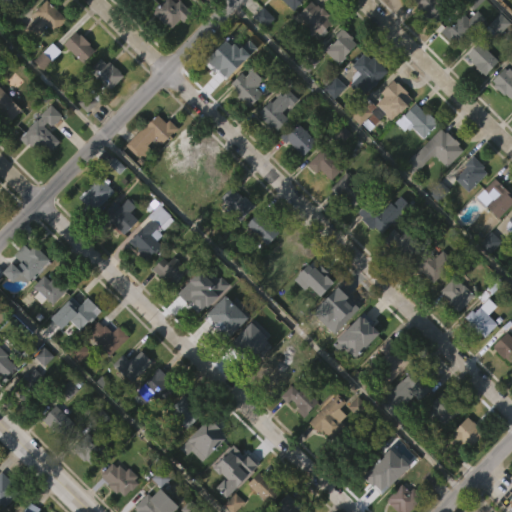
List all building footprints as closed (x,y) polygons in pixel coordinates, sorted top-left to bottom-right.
[(56,30),(43,44),(35,36),(32,39),(22,29),(35,16),(31,12),(43,0),(45,0),(64,19),(55,29),(56,30)] [(140,37),(154,22),(146,16),(154,7),(146,1),(146,0),(129,0),(116,16),(140,37)] [(170,0),(173,3),(176,0),(190,12),(181,21),(179,19),(171,27),(153,11),(162,0),(170,0)] [(299,0),(291,10),(281,0),(299,0)] [(311,0),(312,1),(316,5),(318,3),(322,7),(323,6),(330,14),(328,16),(332,21),(319,33),(317,31),(313,34),(306,27),(309,23),(298,12),(311,0)] [(384,0),(369,0),(377,8),(384,0)] [(411,0),(442,0),(449,7),(432,25),(413,7),(415,5),(411,1),(411,0)] [(405,35),(418,21),(397,2),(384,16),(405,35)] [(483,18),(468,34),(466,33),(453,46),(438,32),(446,23),(449,26),(461,13),(467,19),(475,10),(483,18)] [(1,15),(0,15),(0,34),(7,42),(29,23),(18,11),(6,21),(1,15)] [(509,23),(491,39),(482,30),(498,13),(509,23)] [(274,31),(291,48),(306,32),(289,16),(274,31)] [(411,39),(429,56),(444,40),(426,23),(411,39)] [(346,58),(339,65),(325,51),(335,41),(332,37),(343,26),(354,38),(352,40),(357,45),(345,57),(346,58)] [(76,30),(91,43),(90,45),(95,50),(83,62),(64,43),(76,30)] [(150,50),(167,66),(177,56),(181,60),(190,50),(168,30),(150,50)] [(240,43),(230,53),(227,50),(223,54),(235,66),(220,82),(202,64),(216,48),(219,51),(223,46),(220,44),(230,34),(240,43)] [(53,69),(65,57),(44,37),(27,55),(31,58),(22,66),(32,76),(46,62),(53,69)] [(315,73),(330,57),(310,37),(295,53),(315,73)] [(480,44),(496,61),(482,75),(468,61),(470,58),(465,53),(477,41),(480,44)] [(262,65),(272,56),(261,45),(251,54),(262,65)] [(482,56),(474,48),(466,56),(458,49),(437,72),(453,86),(482,56)] [(362,53),(368,59),(371,56),(385,70),(361,97),(348,85),(351,75),(355,70),(351,66),(362,53)] [(97,58),(104,64),(106,61),(121,75),(107,91),(86,71),(97,58)] [(336,101),(355,81),(340,67),(321,88),(336,101)] [(504,68),(505,70),(507,68),(511,73),(510,75),(511,77),(511,96),(509,99),(504,94),(502,96),(492,85),(494,84),(490,79),(502,67),(504,68)] [(80,101),(93,88),(75,68),(61,80),(80,101)] [(250,69),(259,76),(263,72),(265,75),(257,82),(259,83),(257,85),(259,88),(263,84),(267,88),(244,110),(228,93),(233,88),(229,83),(240,72),(243,76),(247,73),(246,72),(250,69)] [(222,118),(235,104),(225,95),(238,80),(230,73),(203,102),(222,118)] [(394,79),(398,82),(399,81),(414,98),(396,115),(381,100),(386,96),(381,91),(394,79)] [(32,98),(41,107),(58,88),(49,80),(32,98)] [(463,93),(483,112),(496,99),(476,80),(463,93)] [(11,118),(5,126),(0,121),(0,88),(11,98),(9,100),(19,109),(11,118)] [(288,89),(298,98),(292,106),(290,104),(282,112),(289,119),(278,130),(273,125),(271,128),(260,117),(263,113),(260,110),(270,99),(272,102),(280,93),(282,95),(288,89)] [(107,128),(121,114),(100,94),(87,108),(107,128)] [(371,103),(374,106),(358,125),(347,113),(358,101),(360,103),(366,97),(371,103)] [(418,109),(423,114),(425,112),(436,123),(424,134),(425,135),(421,138),(410,127),(407,130),(405,128),(402,130),(394,122),(413,103),(418,109)] [(58,118),(46,130),(58,141),(45,155),(34,145),(31,148),(27,144),(24,146),(16,138),(34,119),(35,120),(39,116),(38,115),(48,104),(60,116),(58,118)] [(488,120),(508,138),(511,133),(511,116),(501,106),(488,120)] [(260,132),(253,125),(261,117),(251,107),(243,114),(239,110),(226,123),(247,145),(260,132)] [(167,122),(170,119),(179,128),(174,132),(173,131),(162,143),(151,133),(147,137),(151,141),(148,145),(153,150),(144,159),(139,154),(138,155),(126,144),(157,112),(167,122)] [(332,137),(344,125),(333,114),(321,126),(332,137)] [(377,157),(382,151),(390,158),(411,135),(391,117),(378,131),(381,135),(368,149),(377,157)] [(295,124),(315,142),(301,156),(286,141),(284,143),(277,137),(286,127),(289,130),(295,124)] [(257,152),(275,169),(287,156),(281,151),(295,135),(284,125),(257,152)] [(0,151),(1,150),(8,158),(20,147),(0,126),(0,151)] [(438,128),(457,144),(456,145),(461,150),(445,167),(429,151),(428,153),(421,146),(438,128)] [(179,139),(182,141),(183,140),(189,146),(190,145),(199,153),(182,169),(166,155),(169,151),(166,148),(177,137),(179,139)] [(357,162),(370,150),(361,140),(348,152),(357,162)] [(58,178),(47,167),(60,153),(48,142),(20,173),(43,194),(58,178)] [(341,167),(329,180),(318,169),(314,173),(306,164),(321,148),(341,167)] [(159,182),(174,167),(156,149),(123,183),(136,195),(154,177),(159,182)] [(418,149),(427,157),(411,175),(401,165),(418,149)] [(488,171),(469,191),(456,178),(467,166),(465,164),(473,155),(485,166),(484,168),(488,171)] [(225,182),(211,196),(191,177),(196,171),(194,169),(205,158),(212,164),(209,167),(225,182)] [(300,194),(315,179),(294,159),(280,175),(300,194)] [(340,180),(348,171),(339,162),(331,171),(340,180)] [(427,196),(431,192),(444,205),(461,186),(439,165),(418,188),(427,196)] [(347,172),(350,175),(348,177),(365,192),(352,206),(337,193),(335,195),(329,189),(344,173),(345,174),(347,172)] [(163,189),(182,208),(198,192),(178,173),(163,189)] [(111,191),(92,211),(77,197),(96,177),(111,191)] [(511,198),(511,202),(497,218),(476,196),(494,177),(511,195),(510,196),(511,198)] [(238,191),(243,197),(245,195),(254,206),(239,220),(218,199),(232,186),(238,191)] [(318,207),(328,218),(340,207),(320,186),(304,201),(313,211),(318,207)] [(451,215),(466,229),(486,208),(471,194),(451,215)] [(203,198),(190,213),(212,233),(226,218),(203,198)] [(391,220),(378,233),(372,228),(371,229),(363,222),(364,221),(361,217),(363,215),(358,211),(370,199),(391,220)] [(123,201),(131,209),(128,213),(135,220),(121,235),(100,215),(112,201),(118,205),(123,201)] [(149,236),(160,247),(153,254),(151,252),(141,262),(135,255),(137,253),(135,250),(137,248),(135,246),(133,247),(127,241),(149,220),(145,216),(157,205),(169,216),(149,236)] [(351,244),(366,227),(345,208),(330,225),(351,244)] [(259,218),(262,216),(272,225),(270,227),(277,232),(264,246),(242,226),(254,213),(259,218)] [(77,234),(93,249),(111,228),(96,214),(77,234)] [(511,238),(511,235),(491,216),(474,235),(496,255),(511,238)] [(217,237),(239,257),(251,243),(229,223),(217,237)] [(392,228),(399,235),(403,230),(418,245),(403,260),(396,254),(399,251),(391,243),(388,247),(381,240),(392,228)] [(128,249),(134,244),(126,236),(118,243),(115,239),(102,250),(121,271),(136,258),(128,249)] [(293,248),(295,248),(303,256),(285,273),(276,263),(277,261),(270,252),(284,238),(293,248)] [(39,244),(53,258),(31,278),(23,270),(12,280),(2,270),(12,261),(16,265),(30,254),(28,252),(37,242),(39,244)] [(148,256),(126,279),(144,297),(158,283),(152,277),(172,257),(157,242),(146,254),(148,256)] [(390,258),(375,242),(361,255),(376,271),(390,258)] [(425,249),(433,257),(440,250),(452,262),(431,283),(420,272),(417,275),(408,266),(425,249)] [(265,282),(276,270),(255,251),(244,263),(265,282)] [(174,259),(186,271),(172,285),(173,287),(170,290),(149,268),(160,257),(166,262),(171,256),(174,259)] [(383,275),(400,291),(413,277),(396,261),(383,275)] [(310,264),(313,267),(315,266),(320,271),(321,269),(331,281),(319,295),(298,274),(309,263),(310,264)] [(57,272),(70,284),(51,304),(32,285),(41,276),(47,281),(56,271),(57,272)] [(267,295),(285,312),(302,292),(285,276),(267,295)] [(0,309),(13,321),(18,315),(24,321),(47,298),(25,277),(9,294),(12,297),(0,309)] [(452,277),(473,296),(456,313),(447,305),(449,303),(437,292),(452,277)] [(195,281),(198,285),(200,283),(202,285),(200,287),(213,300),(200,312),(190,302),(186,306),(176,295),(193,279),(195,281)] [(357,308),(343,321),(324,305),(329,300),(327,297),(338,286),(344,292),(343,294),(357,308)] [(432,295),(426,290),(412,305),(430,321),(451,298),(440,287),(432,295)] [(152,307),(169,324),(186,307),(169,290),(152,307)] [(83,297),(85,298),(88,296),(98,306),(93,310),(98,314),(92,320),(90,319),(80,329),(69,318),(71,316),(68,313),(65,316),(59,310),(79,292),(83,297)] [(244,315),(222,338),(202,319),(223,295),(244,315)] [(301,319),(316,333),(331,318),(316,304),(301,319)] [(481,306),(498,323),(485,336),(480,331),(479,333),(468,322),(469,320),(465,316),(473,309),(475,311),(481,306)] [(32,333),(39,341),(45,335),(50,341),(65,327),(47,308),(30,323),(36,329),(32,333)] [(436,329),(456,349),(472,333),(452,313),(436,329)] [(362,316),(363,318),(365,316),(369,319),(377,327),(375,328),(381,333),(368,347),(357,336),(356,338),(346,328),(359,314),(362,316)] [(186,343),(191,339),(199,348),(212,336),(194,317),(177,333),(186,343)] [(99,321),(103,326),(105,324),(112,332),(118,326),(128,336),(109,353),(87,332),(99,321)] [(320,342),(340,361),(355,345),(335,327),(320,342)] [(253,330),(259,336),(255,340),(263,348),(247,364),(227,344),(237,334),(240,336),(245,331),(249,334),(253,330)] [(201,353),(223,376),(247,354),(226,331),(201,353)] [(511,339),(511,358),(508,363),(504,359),(502,361),(490,348),(505,332),(511,339)] [(60,366),(67,358),(79,368),(99,347),(85,335),(78,342),(69,334),(49,356),(60,366)] [(410,358),(388,381),(378,371),(384,364),(378,358),(383,353),(376,347),(388,335),(410,358)] [(494,344),(485,335),(464,355),(481,374),(495,362),(485,352),(494,344)] [(0,345),(4,349),(2,350),(6,354),(4,356),(13,364),(1,376),(0,375),(0,345)] [(141,350),(152,361),(137,377),(125,365),(120,370),(113,363),(123,353),(129,359),(132,356),(133,358),(141,350)] [(280,350),(294,364),(286,373),(289,376),(276,388),(270,383),(269,384),(261,377),(262,376),(259,372),(261,371),(256,366),(267,354),(271,359),(280,350)] [(377,369),(360,351),(333,377),(350,394),(377,369)] [(115,364),(109,370),(99,360),(87,371),(107,393),(126,376),(115,364)] [(422,376),(433,387),(419,400),(414,395),(404,406),(412,414),(401,425),(379,403),(411,371),(410,369),(416,363),(425,373),(422,376)] [(37,364),(53,382),(24,407),(15,397),(22,391),(13,381),(24,371),(26,373),(37,364)] [(172,388),(158,402),(150,394),(144,400),(134,390),(156,366),(166,376),(162,379),(172,388)] [(264,378),(250,366),(236,382),(249,394),(264,378)] [(511,394),(511,377),(504,370),(490,383),(506,400),(511,394)] [(303,382),(313,392),(311,395),(316,400),(301,418),(293,410),(296,407),(293,404),(294,403),(289,398),(286,402),(279,395),(290,384),(296,390),(303,382)] [(42,403),(52,393),(41,384),(32,394),(42,403)] [(257,407),(278,426),(288,414),(280,406),(289,397),(277,386),(257,407)] [(150,398),(138,388),(129,398),(121,390),(110,402),(130,420),(150,398)] [(14,404),(0,389),(0,415),(1,416),(14,404)] [(446,398),(449,401),(451,398),(460,409),(448,419),(449,420),(443,426),(434,416),(431,419),(425,412),(430,407),(427,404),(440,391),(446,398)] [(345,414),(328,431),(312,415),(335,392),(344,401),(337,407),(345,414)] [(199,413),(188,423),(190,425),(185,430),(175,420),(173,422),(167,416),(173,409),(170,405),(182,394),(199,413)] [(43,417),(32,404),(17,418),(28,431),(43,417)] [(74,424),(59,439),(40,420),(55,405),(74,424)] [(419,438),(429,423),(406,407),(387,434),(398,441),(406,430),(419,438)] [(466,415),(483,433),(481,434),(480,433),(449,465),(440,456),(448,448),(446,446),(449,443),(443,437),(466,415)] [(285,441),(288,439),(301,453),(316,439),(296,418),(279,434),(285,441)] [(206,421),(209,424),(211,422),(216,427),(218,425),(224,431),(222,433),(229,439),(226,442),(225,441),(214,452),(204,442),(200,446),(193,439),(197,435),(193,431),(204,419),(206,421)] [(85,431),(93,438),(95,435),(105,444),(89,463),(84,458),(82,461),(72,452),(73,451),(71,448),(85,431)] [(440,465),(457,448),(439,431),(423,448),(440,465)] [(166,447),(183,467),(200,452),(182,432),(166,447)] [(308,458),(324,473),(346,451),(329,435),(308,458)] [(39,457),(56,473),(71,458),(53,442),(39,457)] [(253,463),(222,495),(213,486),(219,478),(208,467),(232,442),(253,463)] [(482,470),(465,454),(447,473),(464,488),(482,470)] [(225,473),(206,455),(177,485),(185,492),(189,488),(200,499),(225,473)] [(393,480),(380,494),(372,487),(371,488),(366,484),(369,481),(359,470),(371,458),(393,480)] [(110,462),(114,466),(116,464),(123,470),(126,467),(135,476),(132,479),(136,483),(123,496),(116,490),(114,492),(98,474),(110,462)] [(105,479),(83,471),(74,495),(96,503),(105,479)] [(259,473),(261,476),(263,474),(265,477),(267,475),(274,483),(273,485),(279,491),(266,503),(258,496),(257,498),(248,489),(250,487),(244,482),(256,471),(259,473)] [(0,478),(1,479),(2,480),(6,476),(20,490),(4,507),(6,509),(3,511),(2,511),(0,510),(0,478)] [(245,511),(254,502),(232,482),(211,504),(218,511),(245,511)] [(400,483),(408,491),(411,489),(420,498),(405,511),(397,511),(385,500),(387,498),(386,497),(400,483)] [(397,511),(406,502),(387,485),(361,511),(397,511)] [(159,491),(175,506),(169,511),(136,511),(138,510),(134,506),(148,492),(153,497),(159,491)] [(290,503),(295,508),(298,505),(305,511),(271,511),(269,510),(285,491),(294,499),(290,503)] [(128,511),(112,497),(98,511),(128,511)] [(40,507),(37,511),(18,511),(20,510),(23,511),(29,501),(40,507)]
